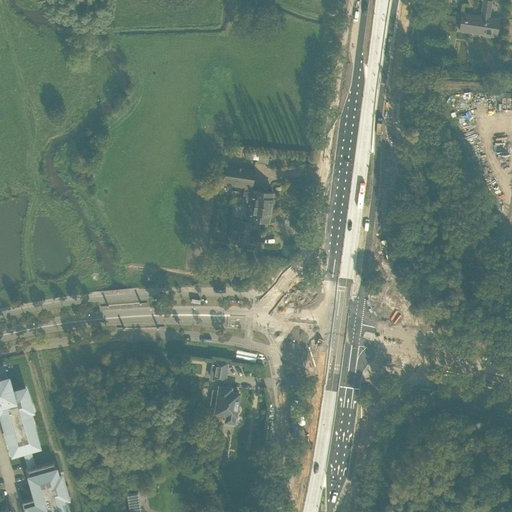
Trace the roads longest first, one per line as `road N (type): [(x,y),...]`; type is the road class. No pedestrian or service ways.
road 1 (unclassified): [(417,341),(416,276),(383,244),(409,0)]
road 2 (secondary): [(358,326),(395,0)]
road 3 (secondary): [(365,0),(324,319)]
road 4 (unclassified): [(273,314),(277,291),(308,244),(338,84)]
road 5 (secondary): [(0,336),(106,318),(200,315)]
road 6 (secondary): [(322,334),(298,511)]
road 7 (secondary): [(327,511),(356,341)]
road 8 (track): [(502,274),(424,137)]
